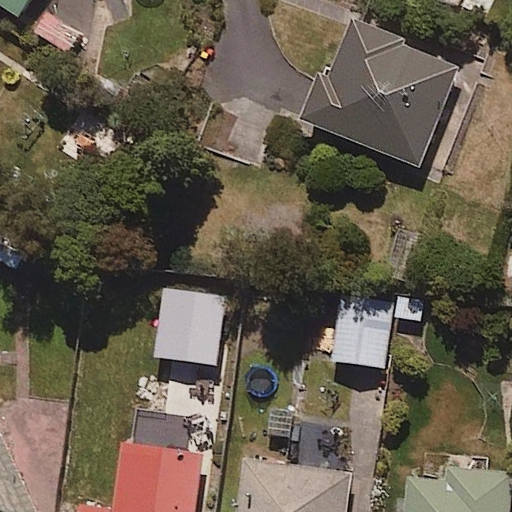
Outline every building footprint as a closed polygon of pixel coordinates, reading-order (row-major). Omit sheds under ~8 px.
[(31,0),(1,0),(23,13),(31,0)] [(358,17),(336,72),(327,68),(308,115),(423,162),(462,66),(405,43),(407,37),(358,17)] [(33,242),(0,223),(0,256),(19,267),(33,242)] [(395,300),(343,294),(335,360),(387,366),(395,300)] [(0,511),(44,511),(0,414),(0,511)] [(200,511),(208,451),(127,440),(117,511),(200,511)] [(350,511),(356,473),(251,458),(243,511),(350,511)] [(452,481),(415,478),(412,511),(511,511),(511,469),(454,465),(452,481)]
